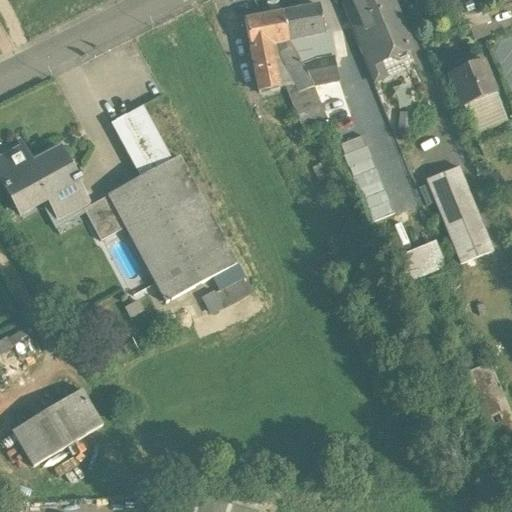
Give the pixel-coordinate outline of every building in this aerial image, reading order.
[(351,0),(352,1),(341,6),(354,40),(365,35),(376,62),(378,61),(391,56),(392,60),(398,62),(405,60),(407,53),(406,50),(409,48),(398,23),(388,0),(351,0)] [(415,0),(419,8),(418,8),(424,22),(445,13),(444,12),(472,1),(471,0),(415,0)] [(472,1),(444,12),(445,13),(450,26),(483,14),(480,10),(476,3),(473,2),(472,1)] [(318,7),(282,14),(287,42),(324,36),(318,7)] [(483,14),(466,21),(469,31),(490,24),(486,13),(483,14)] [(282,14),(244,21),(250,49),(269,46),(287,42),(282,14)] [(342,31),(328,34),(333,61),(334,61),(347,58),(342,31)] [(376,62),(365,35),(354,40),(368,73),(381,68),(378,61),(376,62)] [(287,42),(269,46),(278,89),(295,86),(291,79),(280,58),(292,51),(287,42)] [(269,46),(250,49),(252,60),(254,72),(258,93),(278,89),(269,46)] [(303,49),(299,48),(292,51),(304,72),(312,65),(303,49)] [(292,51),(280,58),(291,79),(304,72),(292,51)] [(252,60),(246,61),(248,74),(254,72),(252,60)] [(333,61),(312,65),(304,72),(313,88),(338,82),(334,61),(333,61)] [(481,62),(449,76),(463,109),(495,95),(481,62)] [(304,72),(291,79),(295,86),(299,93),(313,88),(304,72)] [(313,88),(299,93),(289,97),(304,134),(328,124),(313,88)] [(495,95),(463,109),(476,140),(508,126),(495,95)] [(236,266),(178,158),(171,162),(142,109),(111,126),(140,179),(107,197),(107,198),(124,230),(165,305),(236,266)] [(511,136),(508,126),(476,140),(483,158),(511,145),(511,136)] [(76,180),(60,150),(32,165),(23,148),(0,159),(0,182),(14,208),(42,193),(57,221),(87,204),(76,184),(81,181),(79,178),(76,180)] [(458,169),(426,183),(460,266),(492,253),(458,169)] [(124,230),(107,198),(83,211),(100,243),(124,230)] [(81,392),(12,434),(33,469),(102,427),(81,392)] [(245,511),(188,496),(183,511),(245,511)]
